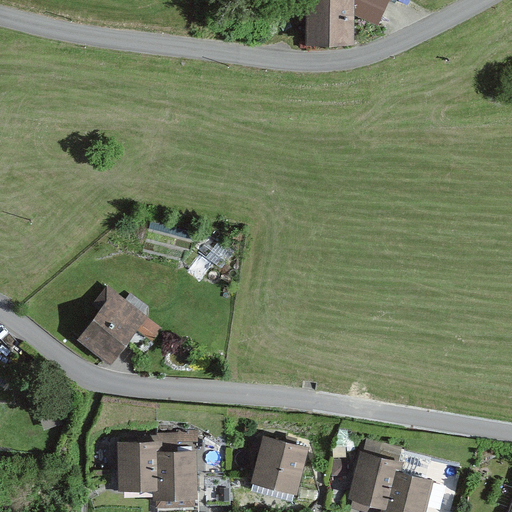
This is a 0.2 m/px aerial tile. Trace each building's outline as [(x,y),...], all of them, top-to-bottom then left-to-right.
[(299,0),(299,37),(344,39),(345,0),(299,0)] [(156,326),(102,285),(60,339),(100,370),(127,335),(141,346),(156,326)] [(54,404),(36,412),(45,432),(63,425),(54,404)] [(303,446),(257,434),(244,480),(290,493),(303,446)] [(158,438),(108,438),(109,486),(145,485),(145,503),(187,502),(186,450),(158,450),(158,438)] [(400,458),(352,446),(338,503),(376,511),(418,511),(426,480),(396,473),(400,458)]
